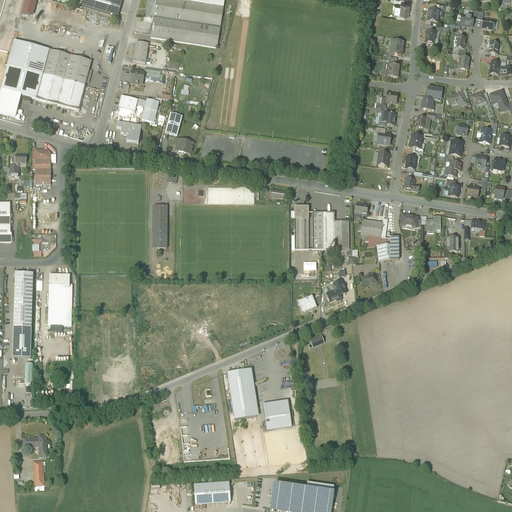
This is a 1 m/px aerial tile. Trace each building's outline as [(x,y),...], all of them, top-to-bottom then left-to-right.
[(122,1),(118,0),(83,0),(82,6),(118,17),(122,1)] [(147,0),(146,8),(147,8),(147,10),(145,18),(153,19),(156,0),(147,0)] [(223,8),(175,0),(156,0),(153,19),(150,39),(217,49),(223,8)] [(36,4),(24,1),(20,14),(32,17),(36,4)] [(404,4),(400,3),(400,4),(400,6),(396,5),(396,10),(394,10),(394,13),(403,14),(404,14),(407,15),(409,4),(404,4)] [(429,10),(428,16),(427,22),(437,23),(439,12),(429,10)] [(473,19),(461,17),(461,19),(460,24),(460,26),(465,27),(472,28),(473,19)] [(494,22),(482,20),(481,30),(493,32),(494,22)] [(433,33),(427,32),(426,38),(425,43),(434,45),(436,34),(433,33)] [(465,39),(456,38),(458,38),(457,44),(455,44),(455,50),(458,50),(464,51),(465,39)] [(49,51),(14,42),(7,66),(42,76),(49,51)] [(403,43),(391,42),(389,55),(389,56),(391,56),(401,57),(403,43)] [(148,45),(136,43),(132,63),(145,65),(148,45)] [(498,45),(490,44),(488,54),(497,56),(498,45)] [(91,62),(49,51),(42,76),(85,87),(91,62)] [(469,60),(460,58),(458,70),(467,72),(469,60)] [(498,63),(495,63),(492,63),(492,62),(491,62),(491,63),(490,69),(489,75),(498,76),(498,75),(499,68),(500,64),(498,63)] [(42,76),(7,66),(1,91),(36,100),(42,76)] [(396,66),(389,66),(387,66),(386,71),(382,71),(381,72),(380,77),(382,78),(387,79),(388,78),(397,79),(399,67),(396,66)] [(509,68),(502,69),(499,68),(498,75),(502,76),(510,75),(510,73),(511,73),(510,69),(509,69),(509,68)] [(144,74),(132,72),(130,84),(137,85),(136,86),(138,87),(138,86),(142,86),(143,79),(149,80),(150,76),(144,75),(144,74)] [(160,76),(150,75),(150,76),(149,80),(149,82),(159,84),(160,76)] [(85,87),(42,76),(36,100),(78,111),(85,87)] [(442,91),(430,89),(429,93),(427,92),(426,100),(423,100),(422,110),(431,112),(433,102),(438,103),(439,100),(440,100),(442,91)] [(502,91),(489,96),(493,105),(498,104),(499,103),(500,106),(499,107),(501,113),(508,110),(507,106),(502,91)] [(482,93),(470,98),(473,107),(485,102),(482,93)] [(397,96),(387,94),(386,99),(386,104),(390,104),(390,105),(391,105),(396,105),(397,96)] [(462,94),(458,95),(450,98),(447,99),(449,106),(458,103),(459,108),(466,105),(464,100),(462,94)] [(137,101),(121,97),(118,109),(135,113),(136,105),(137,101)] [(386,99),(381,98),(380,110),(384,110),(391,111),(385,110),(386,104),(386,99)] [(152,102),(147,101),(146,101),(146,102),(147,102),(146,102),(145,107),(141,121),(153,124),(156,113),(159,104),(152,102)] [(392,116),(387,115),(381,114),(381,119),(380,123),(386,124),(385,125),(386,125),(389,126),(394,127),(394,122),(395,117),(395,116),(392,116)] [(182,118),(170,115),(165,134),(175,137),(177,137),(182,118)] [(429,120),(417,118),(415,129),(425,130),(424,130),(425,124),(429,124),(429,120)] [(141,128),(117,124),(116,130),(121,131),(120,136),(124,136),(123,139),(126,140),(126,143),(138,145),(141,128)] [(467,128),(459,126),(457,136),(466,137),(467,130),(468,128),(467,128)] [(490,132),(481,130),(481,135),(480,139),(479,144),(483,144),(484,146),(485,145),(489,145),(491,135),(491,132),(490,132)] [(378,135),(377,145),(389,146),(391,137),(383,136),(378,135)] [(422,138),(411,136),(411,141),(410,148),(409,149),(412,149),(420,150),(421,142),(422,143),(422,138)] [(509,138),(501,137),(499,147),(509,148),(510,140),(510,138),(509,138)] [(193,144),(179,141),(177,146),(176,152),(190,156),(193,144)] [(456,143),(451,142),(451,143),(450,149),(461,151),(462,144),(456,143)] [(461,151),(450,149),(449,156),(453,157),(460,158),(461,151)] [(47,151),(35,151),(35,152),(35,162),(50,161),(50,154),(47,151)] [(388,155),(379,154),(377,166),(386,168),(388,155)] [(26,157),(15,156),(15,168),(19,168),(19,165),(26,165),(26,157)] [(486,159),(476,157),(474,167),(476,167),(478,170),(481,168),(485,168),(486,159)] [(416,159),(407,158),(406,165),(405,170),(414,171),(416,159)] [(504,162),(494,160),(494,163),(493,170),(498,170),(497,171),(501,172),(502,171),(503,171),(504,162)] [(35,162),(35,171),(35,186),(51,186),(51,162),(50,162),(50,161),(35,162)] [(455,164),(450,163),(450,164),(449,170),(457,172),(460,172),(460,170),(461,165),(455,164)] [(15,168),(10,168),(10,177),(14,178),(19,178),(19,168),(15,168)] [(457,172),(449,170),(446,170),(445,176),(445,177),(447,177),(452,178),(455,178),(456,174),(457,172)] [(176,176),(170,175),(168,184),(175,185),(176,176)] [(414,181),(405,180),(405,184),(404,190),(418,192),(419,187),(413,186),(414,181)] [(455,187),(450,187),(449,189),(448,189),(448,191),(449,193),(448,197),(458,199),(459,188),(455,187)] [(478,189),(468,188),(466,197),(477,199),(478,189)] [(504,189),(496,188),(494,199),(502,200),(504,191),(504,189)] [(284,193),(272,192),(272,196),(277,197),(277,199),(283,200),(284,193)] [(10,204),(0,204),(0,243),(10,243),(10,204)] [(361,206),(356,205),(354,215),(366,217),(368,207),(367,207),(361,206)] [(167,207),(159,207),(158,238),(166,239),(167,207)] [(308,208),(294,208),(294,221),(308,220),(308,208)] [(323,214),(312,214),(312,251),(323,251),(323,214)] [(334,214),(323,214),(323,251),(330,251),(330,250),(331,250),(334,250),(334,254),(339,253),(349,252),(349,223),(334,223),(334,214)] [(417,218),(402,216),(400,226),(416,229),(417,221),(417,218)] [(440,218),(433,218),(433,222),(426,222),(426,226),(426,235),(436,234),(436,231),(440,231),(440,218)] [(308,220),(294,221),(294,236),(294,245),(294,251),(308,251),(308,220)] [(382,224),(362,221),(361,226),(361,232),(360,236),(369,237),(380,239),(382,224)] [(484,223),(472,222),(471,227),(471,230),(480,231),(483,232),(484,223)] [(380,239),(369,237),(368,242),(367,250),(376,248),(382,248),(383,243),(379,242),(380,239)] [(166,249),(166,239),(158,238),(153,238),(153,249),(166,249)] [(398,238),(390,239),(390,240),(390,247),(398,246),(398,238)] [(390,240),(385,239),(385,240),(380,239),(379,242),(383,243),(382,248),(386,247),(390,247),(390,240)] [(457,239),(447,239),(447,251),(449,251),(456,250),(456,246),(455,246),(455,239),(457,239)] [(56,244),(42,258),(46,258),(56,248),(56,244)] [(390,247),(386,247),(376,248),(379,264),(398,261),(398,246),(390,247)] [(444,251),(424,251),(424,260),(444,259),(444,251)] [(317,263),(302,263),(302,271),(317,271),(317,263)] [(33,275),(15,274),(12,359),(30,360),(33,275)] [(373,274),(362,279),(365,288),(377,283),(373,274)] [(69,277),(49,276),(49,286),(53,287),(69,287),(69,286),(69,277)] [(341,282),(333,285),(336,291),(337,291),(340,297),(346,294),(341,282)] [(53,287),(49,286),(48,327),(71,327),(72,286),(69,286),(69,287),(53,287)] [(336,291),(326,295),(330,303),(336,301),(336,302),(338,303),(341,302),(341,300),(340,297),(337,291),(336,291)] [(320,296),(312,299),(315,306),(320,303),(320,296)] [(311,298),(307,300),(307,299),(306,300),(298,304),(302,314),(316,309),(315,306),(312,299),(311,298)] [(321,336),(309,341),(312,347),(323,342),(321,336)] [(127,362),(123,363),(123,360),(118,361),(118,370),(118,379),(123,379),(123,382),(124,382),(124,385),(127,385),(127,386),(130,385),(130,369),(127,369),(127,362)] [(35,384),(35,364),(27,364),(27,384),(35,384)] [(244,371),(227,373),(234,421),(258,418),(251,370),(244,371)] [(287,402),(263,406),(267,432),(291,428),(290,418),(289,412),(287,402)] [(46,437),(39,437),(39,439),(24,440),(24,449),(39,448),(40,458),(47,458),(46,437)] [(43,463),(34,463),(35,488),(44,487),(46,487),(45,483),(44,483),(43,463)] [(229,484),(194,486),(195,506),(205,506),(230,504),(229,484)] [(294,487),(273,484),(272,492),(273,492),(293,495),(294,488),(294,487)] [(293,495),(273,492),(271,505),(318,511),(330,511),(333,494),(294,488),(293,495)]
